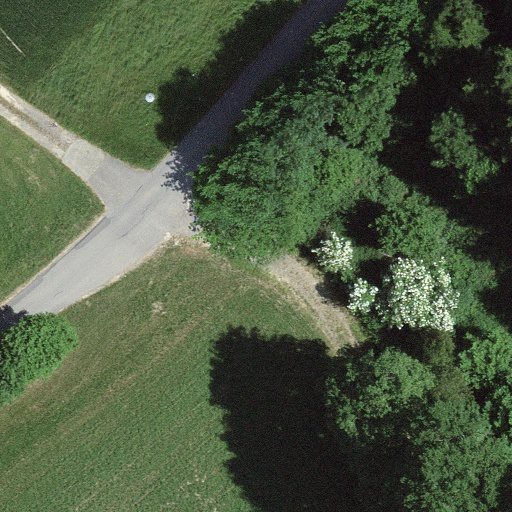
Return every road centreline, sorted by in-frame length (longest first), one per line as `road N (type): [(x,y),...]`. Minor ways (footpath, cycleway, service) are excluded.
road 1 (residential): [(0,335),(182,190),(354,0)]
road 2 (track): [(149,217),(511,446)]
road 3 (track): [(149,217),(0,106)]
